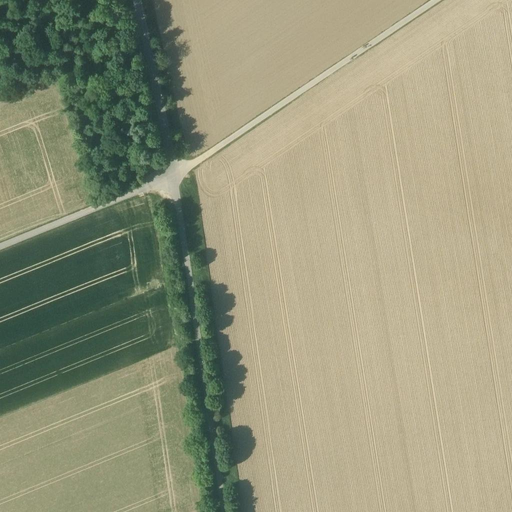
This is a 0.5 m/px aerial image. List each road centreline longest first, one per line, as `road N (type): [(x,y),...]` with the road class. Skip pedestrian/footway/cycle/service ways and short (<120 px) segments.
road 1 (track): [(224,511),(173,175)]
road 2 (track): [(173,175),(436,0)]
road 3 (track): [(0,247),(173,175)]
road 4 (track): [(173,175),(136,0)]
